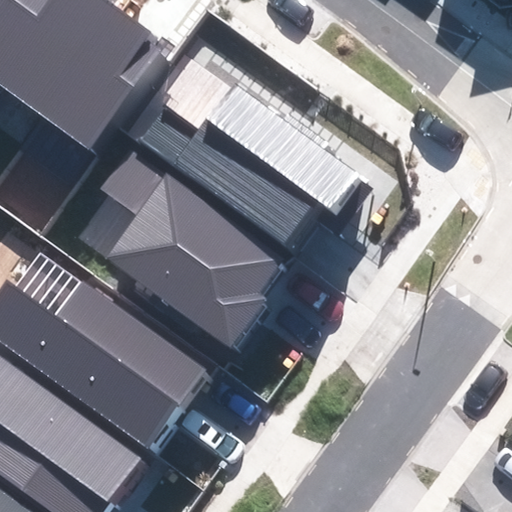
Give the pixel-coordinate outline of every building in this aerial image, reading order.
[(0,0),(0,63),(46,0),(0,0)] [(106,0),(46,0),(0,63),(0,83),(45,116),(121,11),(106,0)] [(45,116),(95,153),(97,154),(174,50),(121,11),(45,116)] [(356,175),(186,52),(129,129),(287,243),(317,202),(330,211),(356,175)] [(164,183),(129,158),(74,232),(231,346),(264,300),(255,293),(279,260),(166,179),(164,183)] [(202,374),(31,249),(0,291),(0,339),(148,447),(202,374)] [(103,511),(144,457),(0,352),(0,469),(58,511),(103,511)] [(0,511),(34,511),(0,487),(0,511)]
